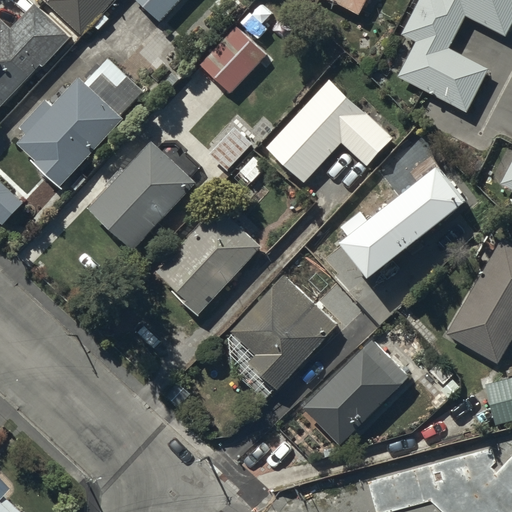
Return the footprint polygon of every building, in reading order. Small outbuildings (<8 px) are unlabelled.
[(51,0),(49,2),(84,34),(115,0),(51,0)] [(181,0),(139,0),(162,21),(181,0)] [(368,0),(333,0),(361,14),(368,0)] [(511,27),(511,0),(420,0),(416,9),(459,32),(468,16),(507,37),(511,27)] [(74,37),(37,2),(13,27),(2,17),(0,19),(0,107),(42,63),(46,66),(74,37)] [(417,42),(399,76),(469,112),(491,69),(451,48),(459,32),(416,9),(403,34),(417,42)] [(268,55),(238,25),(202,62),(232,92),(268,55)] [(119,86),(104,73),(92,86),(81,77),(55,105),(48,98),(21,127),(28,134),(20,143),(38,160),(37,162),(63,186),(126,119),(122,115),(145,91),(129,76),(119,86)] [(332,78),(268,147),(307,182),(343,142),(369,166),(396,137),(332,78)] [(255,144),(236,126),(211,153),(229,171),(255,144)] [(199,183),(155,141),(92,208),(136,249),(199,183)] [(511,165),(503,184),(511,188),(511,165)] [(25,202),(0,178),(0,219),(4,224),(25,202)] [(265,246),(220,206),(158,275),(202,315),(265,246)] [(449,335),(500,364),(511,343),(511,242),(504,238),(449,335)] [(402,243),(370,272),(399,303),(430,274),(402,243)] [(325,273),(312,261),(294,280),(306,291),(325,273)] [(340,325),(286,275),(234,331),(259,354),(251,363),(281,390),(340,325)] [(411,377),(375,341),(306,408),(342,445),(411,377)] [(511,422),(511,378),(489,385),(499,425),(511,422)] [(440,391),(425,405),(434,415),(462,390),(454,381),(442,392),(440,391)] [(511,511),(511,502),(498,452),(338,495),(342,511),(511,511)] [(10,492),(0,483),(0,511),(14,511),(2,501),(10,492)]
